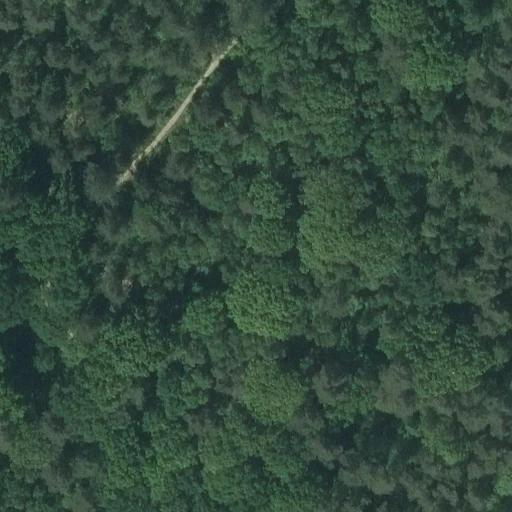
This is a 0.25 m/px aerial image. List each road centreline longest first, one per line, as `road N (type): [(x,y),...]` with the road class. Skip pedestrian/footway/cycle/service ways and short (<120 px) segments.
road 1 (track): [(32,300),(84,218),(279,0)]
road 2 (track): [(0,285),(32,300),(266,511)]
